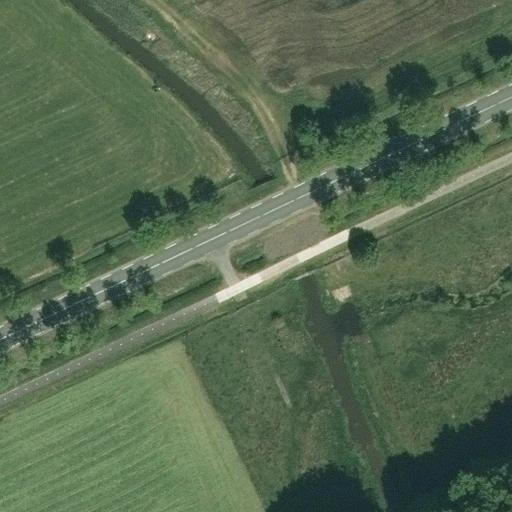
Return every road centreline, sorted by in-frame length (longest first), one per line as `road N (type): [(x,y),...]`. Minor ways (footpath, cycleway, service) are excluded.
road 1 (secondary): [(0,340),(511,96)]
road 2 (track): [(153,0),(262,94),(303,195)]
